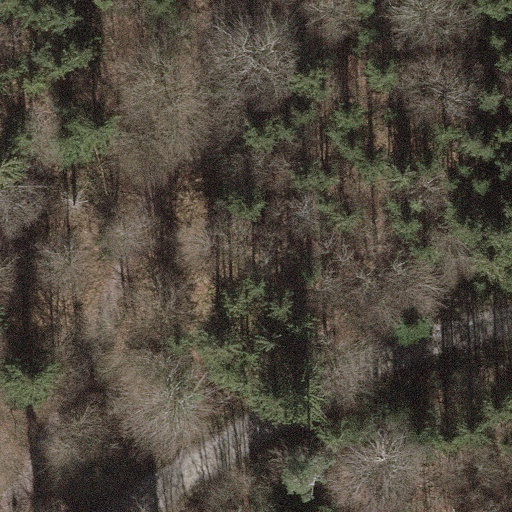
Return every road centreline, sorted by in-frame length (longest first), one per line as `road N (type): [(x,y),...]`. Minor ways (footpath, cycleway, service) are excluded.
road 1 (track): [(231,0),(17,511)]
road 2 (track): [(511,324),(467,331),(332,378),(132,511)]
